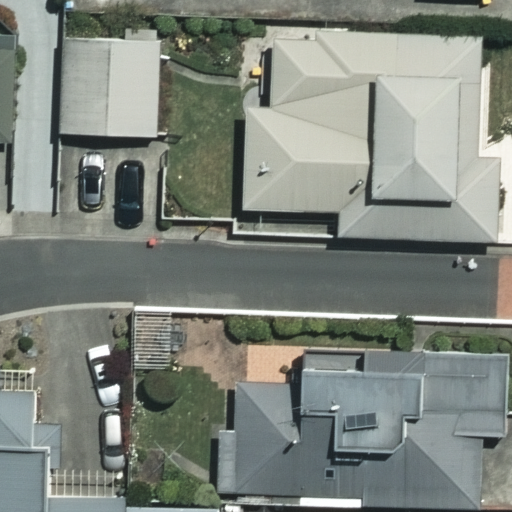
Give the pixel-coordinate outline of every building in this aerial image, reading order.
[(478,28),(272,32),(273,102),(244,102),(246,202),(345,201),(346,231),(498,229),(496,139),(480,140),(478,28)] [(156,128),(156,31),(64,31),(64,128),(156,128)] [(0,133),(12,133),(13,39),(0,38),(0,133)] [(170,307),(136,306),(135,362),(169,363),(170,307)] [(508,425),(511,336),(363,331),(362,350),(302,349),(301,381),(222,378),(219,492),(481,500),(483,424),(508,425)] [(121,511),(121,502),(121,488),(44,489),(41,367),(0,367),(0,511),(121,511)] [(121,502),(121,511),(216,511),(216,500),(121,502)]
